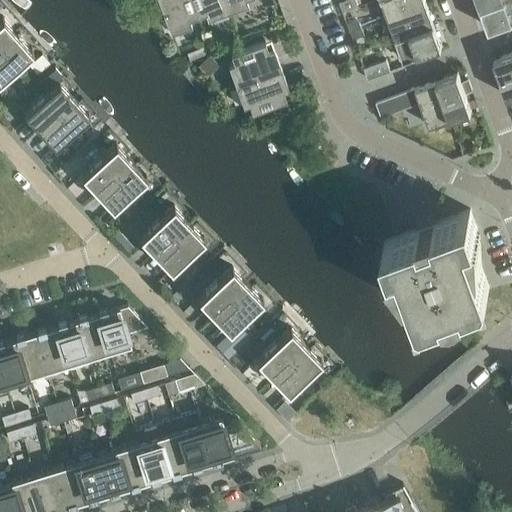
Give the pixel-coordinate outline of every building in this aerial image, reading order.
[(197,14),(192,0),(159,0),(170,30),(191,22),(189,17),(197,14)] [(192,0),(197,14),(205,11),(207,17),(227,9),(224,0),(192,0)] [(224,0),(227,9),(248,2),(246,0),(224,0)] [(355,6),(352,0),(342,0),(340,1),(343,10),(355,6)] [(382,0),(389,17),(427,3),(425,0),(382,0)] [(511,0),(499,0),(482,6),(490,28),(511,19),(511,0)] [(389,17),(396,38),(435,23),(427,3),(389,17)] [(346,18),(351,31),(362,27),(357,14),(346,18)] [(0,48),(17,34),(3,18),(4,17),(3,15),(0,17),(0,48)] [(435,23),(396,38),(404,59),(442,45),(435,23)] [(362,27),(351,31),(354,38),(365,34),(362,27)] [(17,34),(0,48),(0,78),(33,50),(31,48),(30,49),(17,34)] [(228,63),(236,84),(281,67),(276,53),(270,55),(265,40),(231,53),(234,61),(228,63)] [(511,94),(511,51),(494,58),(508,96),(511,94)] [(391,70),(387,59),(364,67),(368,78),(391,70)] [(27,111),(40,126),(73,96),(59,81),(61,80),(59,79),(63,76),(54,66),(38,81),(46,90),(24,110),(26,112),(27,111)] [(281,67),(236,84),(243,104),(249,102),(252,110),(286,98),(281,83),(286,81),(281,67)] [(458,71),(437,79),(451,117),(472,109),(466,92),(473,90),(469,78),(462,81),(458,71)] [(451,117),(437,79),(376,101),(381,116),(421,101),(430,125),(451,117)] [(12,96),(19,104),(28,96),(21,88),(12,96)] [(73,96),(40,126),(54,141),(53,142),(55,144),(90,112),(88,110),(87,111),(73,96)] [(315,123),(305,127),(311,142),(320,138),(315,123)] [(84,174),(98,189),(130,159),(116,144),(118,143),(116,141),(82,173),(83,175),(84,174)] [(130,159),(98,189),(112,204),(111,204),(113,206),(147,174),(145,172),(144,174),(130,159)] [(142,236),(156,251),(188,220),(174,206),(175,204),(173,203),(140,235),(141,237),(142,236)] [(420,313),(424,314),(488,291),(490,287),(470,233),(478,230),(470,209),(435,222),(433,216),(417,222),(419,227),(396,236),(384,240),(392,261),(400,258),(420,313)] [(188,220),(156,251),(170,266),(169,266),(171,268),(205,236),(203,234),(202,235),(188,220)] [(200,298),(214,312),(246,282),(232,267),(233,266),(232,264),(198,296),(200,298)] [(246,282),(214,312),(228,327),(230,329),(263,297),(262,295),(260,296),(246,282)] [(119,304),(97,311),(109,349),(131,342),(127,331),(147,325),(148,324),(128,303),(127,304),(120,306),(119,304)] [(97,311),(77,317),(89,355),(109,349),(97,311)] [(77,317),(56,323),(68,362),(89,355),(77,317)] [(56,323),(35,330),(47,368),(68,362),(56,323)] [(228,352),(250,334),(242,323),(220,341),(228,352)] [(259,359),(273,373),(305,343),(291,328),(292,327),(290,325),(257,357),(258,359),(259,359)] [(35,330),(14,336),(26,375),(47,368),(35,330)] [(14,336),(0,340),(0,363),(6,381),(26,375),(14,336)] [(305,343),(273,373),(287,388),(286,389),(288,390),(322,358),(320,356),(319,357),(305,343)] [(140,370),(143,381),(167,374),(164,362),(140,370)] [(194,371),(185,374),(189,387),(205,382),(195,371),(194,371)] [(189,387),(185,374),(175,378),(179,390),(189,387)] [(111,380),(98,385),(100,390),(101,394),(114,390),(111,380)] [(157,383),(144,387),(147,397),(160,393),(157,383)] [(100,390),(98,385),(84,389),(87,398),(101,394),(100,390)] [(147,397),(144,387),(130,391),(133,401),(147,397)] [(116,396),(102,400),(105,410),(119,405),(116,396)] [(71,397),(57,401),(60,410),(74,406),(71,397)] [(105,410),(102,400),(89,404),(92,414),(105,410)] [(44,405),(47,414),(60,410),(57,401),(44,405)] [(28,406),(15,411),(18,420),(31,416),(28,406)] [(74,406),(60,410),(63,420),(76,415),(74,406)] [(60,410),(47,414),(50,424),(63,420),(60,410)] [(18,420),(15,411),(1,415),(4,424),(18,420)] [(220,414),(199,421),(211,459),(232,453),(220,414)] [(221,414),(220,414),(232,453),(233,452),(232,450),(259,442),(260,441),(240,420),(239,421),(225,426),(221,414)] [(199,421),(179,427),(191,466),(211,459),(199,421)] [(33,422),(20,426),(22,435),(36,431),(33,422)] [(22,435),(20,426),(6,430),(9,440),(22,435)] [(179,427),(158,434),(170,472),(191,466),(179,427)] [(158,434),(138,440),(150,478),(170,472),(158,434)] [(138,440),(117,446),(129,485),(150,478),(138,440)] [(117,446),(96,453),(108,491),(129,485),(117,446)] [(96,453),(75,459),(87,498),(108,491),(96,453)] [(75,459),(55,466),(66,504),(87,498),(75,459)] [(55,466),(34,472),(46,511),(66,504),(55,466)] [(34,472),(13,479),(23,511),(41,511),(46,511),(34,472)] [(23,511),(13,479),(0,482),(0,511),(23,511)] [(386,498),(377,501),(380,511),(419,511),(403,482),(402,483),(402,484),(385,493),(386,498)] [(366,505),(356,508),(357,511),(380,511),(377,501),(375,494),(364,499),(366,505)] [(346,511),(343,511),(357,511),(356,508),(354,501),(344,506),(346,511)]
